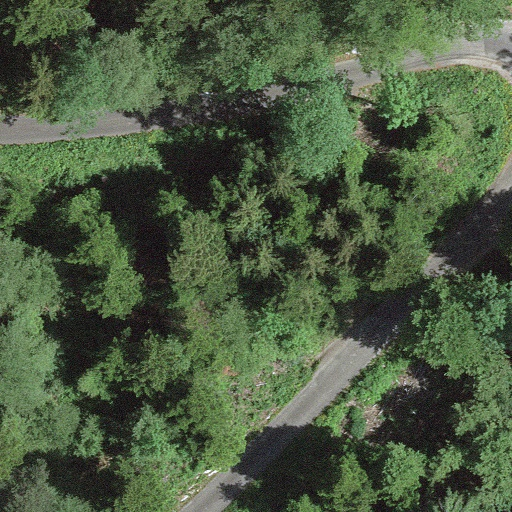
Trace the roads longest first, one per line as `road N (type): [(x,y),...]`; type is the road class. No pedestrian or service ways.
road 1 (unclassified): [(511,51),(439,54),(175,118),(0,133)]
road 2 (unclassified): [(210,511),(511,200)]
